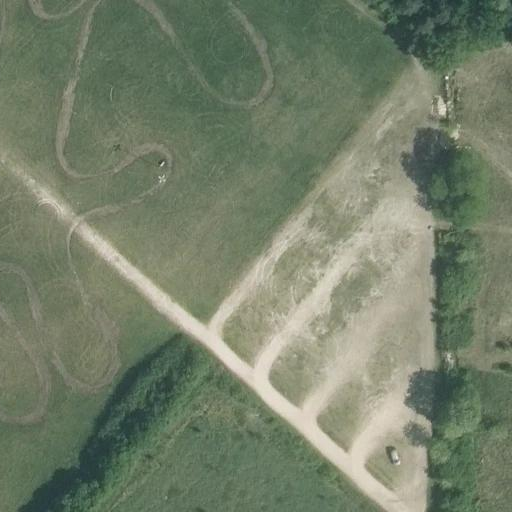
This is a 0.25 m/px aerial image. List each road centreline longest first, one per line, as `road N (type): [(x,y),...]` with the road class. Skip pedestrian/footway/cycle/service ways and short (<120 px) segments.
road 1 (unknown): [(427,511),(414,394),(420,221),(412,186),(393,165),(370,160),(341,172),(201,341)]
road 2 (residential): [(394,511),(0,162)]
